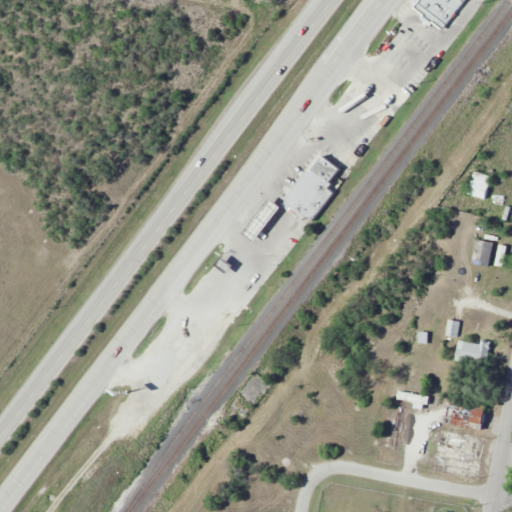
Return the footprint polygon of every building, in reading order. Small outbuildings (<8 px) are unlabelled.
[(422,0),(416,9),(445,29),(466,0),(422,0)] [(312,169),(287,201),(313,221),(338,189),(312,169)] [(469,193),(486,199),(493,176),(476,171),(469,193)] [(249,241),(238,233),(265,201),(275,210),(249,241)] [(495,242),(477,239),(473,264),(491,267),(495,242)] [(449,335),(458,335),(458,324),(449,324),(449,335)] [(492,345),(461,339),(457,360),(488,366),(492,345)] [(448,423),(483,431),(487,411),(452,404),(448,423)] [(436,469),(480,475),(485,437),(441,431),(436,469)]
